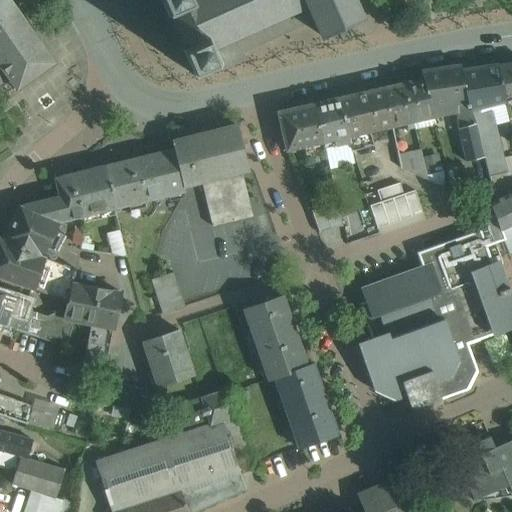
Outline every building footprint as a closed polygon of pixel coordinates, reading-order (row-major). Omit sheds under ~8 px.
[(0,0),(0,68),(7,79),(46,51),(10,0),(0,0)] [(160,0),(194,76),(222,64),(220,60),(314,19),(322,37),(338,30),(339,33),(347,29),(346,26),(362,19),(353,0),(160,0)] [(511,62),(497,65),(505,102),(511,99),(511,62)] [(460,65),(421,71),(423,79),(433,117),(456,113),(471,110),(461,70),(460,65)] [(497,65),(461,70),(471,110),(478,108),(505,102),(497,65)] [(423,79),(403,83),(413,123),(433,118),(433,117),(423,79)] [(403,83),(383,88),(392,127),(413,123),(403,83)] [(383,88),(340,97),(349,137),(371,132),(392,127),(383,88)] [(340,97),(315,103),(324,143),(334,140),(335,146),(350,142),(349,137),(340,97)] [(315,103),(277,112),(286,151),(305,147),(307,152),(325,148),(324,143),(315,103)] [(492,112),(480,114),(478,108),(471,110),(475,124),(483,157),(488,177),(506,172),(492,112)] [(471,110),(456,113),(458,128),(475,124),(471,110)] [(475,124),(458,128),(465,162),(483,157),(475,124)] [(237,126),(172,142),(174,149),(183,186),(201,182),(212,226),(252,217),(241,172),(248,170),(237,126)] [(371,132),(349,137),(350,142),(354,159),(357,168),(378,162),(371,132)] [(174,149),(104,166),(115,209),(184,192),(183,186),(174,149)] [(420,151),(398,155),(401,169),(427,181),(420,151)] [(396,172),(387,175),(378,162),(357,168),(363,186),(370,184),(385,203),(386,203),(394,216),(397,216),(419,208),(415,201),(396,172)] [(66,194),(35,202),(19,206),(60,223),(73,220),(115,209),(104,166),(62,176),(66,194)] [(511,192),(491,204),(496,216),(501,230),(511,224),(511,192)] [(426,194),(415,201),(419,208),(431,204),(437,202),(426,194)] [(337,203),(326,206),(331,229),(342,226),(337,203)] [(419,208),(397,216),(394,216),(397,228),(434,216),(431,204),(419,208)] [(24,248),(39,214),(19,206),(1,239),(24,248)] [(326,206),(311,211),(319,233),(331,229),(326,206)] [(39,214),(24,248),(42,256),(48,245),(53,248),(56,243),(60,246),(65,237),(55,232),(60,223),(39,214)] [(501,230),(496,216),(476,223),(479,231),(480,230),(486,247),(505,240),(501,230)] [(422,353),(463,338),(511,320),(511,299),(507,285),(511,282),(511,274),(509,267),(495,272),(486,247),(480,230),(479,231),(423,250),(428,264),(360,288),(372,319),(378,322),(381,322),(385,333),(357,343),(368,373),(422,353)] [(121,232),(108,235),(113,254),(126,256),(126,255),(121,232)] [(1,239),(0,238),(0,278),(34,290),(69,302),(73,284),(75,269),(42,256),(24,248),(1,239)] [(171,273),(150,280),(162,314),(183,307),(171,273)] [(119,294),(73,284),(69,302),(66,318),(92,323),(112,326),(119,294)] [(14,297),(0,292),(0,322),(4,323),(5,324),(14,297)] [(282,296),(243,309),(244,310),(268,379),(268,380),(312,364),(312,363),(306,366),(282,297),(282,296)] [(47,319),(24,311),(27,302),(14,297),(5,324),(4,323),(3,325),(14,329),(14,330),(61,345),(62,344),(61,344),(63,342),(66,339),(70,327),(67,321),(67,319),(54,315),(48,318),(47,319)] [(112,326),(92,323),(85,360),(106,365),(113,326),(112,326)] [(178,330),(142,341),(143,343),(157,385),(157,386),(157,387),(193,375),(193,374),(192,374),(178,331),(178,330)] [(422,353),(439,400),(467,390),(476,370),(463,338),(422,353)] [(439,400),(422,353),(368,373),(374,391),(395,401),(407,396),(412,410),(439,400)] [(312,364),(268,380),(275,378),(299,447),(298,447),(299,448),(337,435),(337,434),(336,434),(312,365),(313,365),(312,364)] [(150,390),(103,379),(99,402),(131,410),(146,413),(150,390)] [(232,387),(200,397),(209,424),(210,426),(241,416),(232,387)] [(0,414),(26,424),(31,406),(0,395),(0,414)] [(87,400),(75,397),(73,408),(84,411),(87,400)] [(209,424),(200,397),(182,403),(165,409),(169,422),(185,417),(189,431),(209,424)] [(146,413),(131,410),(127,423),(144,426),(147,413),(146,413)] [(95,461),(111,511),(195,511),(245,490),(240,475),(233,453),(251,447),(241,416),(210,426),(209,424),(189,431),(95,461)] [(8,433),(0,430),(0,449),(3,450),(8,433)] [(32,440),(8,433),(3,450),(20,456),(27,458),(32,440)] [(511,439),(494,448),(489,437),(453,452),(474,500),(508,485),(511,494),(511,439)] [(3,450),(0,449),(0,464),(17,469),(20,456),(3,450)] [(55,499),(64,469),(20,456),(17,469),(13,484),(30,490),(55,499)] [(418,511),(405,481),(394,485),(391,479),(357,494),(364,511),(418,511)] [(55,499),(30,490),(22,511),(61,511),(63,500),(55,499)] [(63,500),(61,511),(71,511),(72,501),(63,500)]
